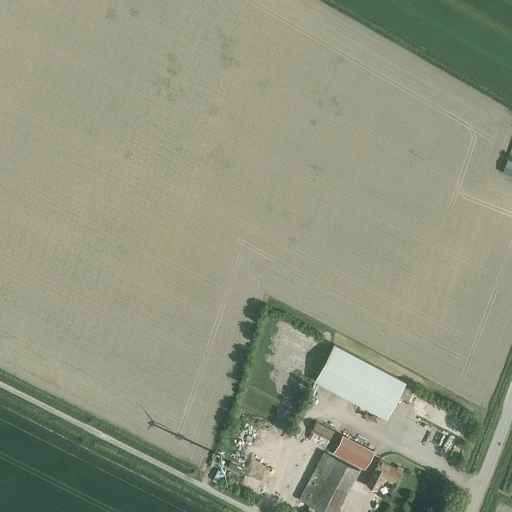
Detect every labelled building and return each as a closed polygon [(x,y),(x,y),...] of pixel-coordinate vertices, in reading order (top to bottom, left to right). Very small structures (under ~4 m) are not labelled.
[(314,380),(387,418),(406,381),(334,342),(314,380)] [(308,437),(326,446),(335,430),(317,420),(308,437)] [(334,452),(365,468),(374,450),(343,434),(334,452)] [(292,482),(310,443),(298,437),(279,480),(287,483),(288,480),(292,482)] [(300,498),(326,511),(337,511),(360,469),(324,450),(313,471),(314,472),(300,498)] [(259,453),(251,465),(258,469),(266,457),(259,453)] [(383,473),(396,481),(401,471),(380,460),(369,480),(372,482),(370,485),(375,488),(383,473)]
